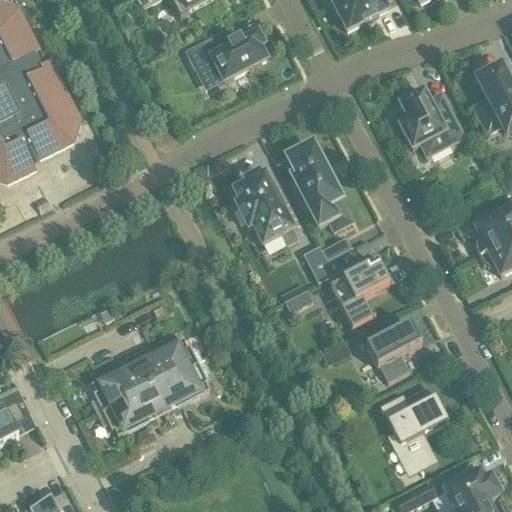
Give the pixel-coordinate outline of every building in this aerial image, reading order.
[(162,4),(160,0),(139,0),(134,3),(141,15),(162,4)] [(166,0),(180,24),(226,0),(166,0)] [(389,0),(347,0),(332,8),(347,37),(363,28),(364,29),(376,23),(375,22),(387,15),(383,8),(392,3),(389,0)] [(415,0),(420,9),(430,3),(428,0),(415,0)] [(40,52),(20,12),(0,5),(0,188),(7,190),(36,176),(31,166),(39,163),(40,166),(74,148),(82,125),(52,65),(41,69),(34,55),(40,52)] [(257,38),(246,44),(240,47),(239,45),(237,46),(231,34),(186,57),(197,78),(214,69),(224,87),(266,65),(259,52),(264,50),(257,38)] [(511,93),(510,94),(500,74),(478,85),(489,106),(475,113),(488,138),(502,130),(507,140),(511,137),(511,93)] [(429,106),(427,104),(423,96),(400,109),(409,126),(400,130),(412,154),(421,149),(427,162),(451,149),(448,144),(460,137),(441,100),(429,106)] [(340,204),(330,185),(331,184),(331,183),(331,181),(330,179),(330,178),(329,176),(328,174),(327,173),(325,171),(324,170),(323,170),(322,169),(312,150),(288,163),(295,177),(290,180),(318,234),(339,223),(331,209),(340,204)] [(287,251),(298,246),(292,235),(293,234),(282,213),(283,213),(276,200),(276,201),(264,179),(260,181),(258,177),(244,184),(246,188),(233,195),(239,207),(235,209),(248,233),(252,231),(262,250),(281,241),(287,251)] [(479,261),(511,243),(511,212),(504,216),(503,213),(491,219),(492,223),(474,232),(479,242),(476,243),(475,255),(479,261)] [(326,267),(351,254),(346,243),(321,256),(326,267)] [(511,243),(479,261),(482,268),(492,274),(495,272),(500,282),(511,275),(511,243)] [(326,267),(321,256),(319,253),(304,261),(319,289),(359,268),(351,254),(326,267)] [(362,304),(390,290),(380,272),(370,278),(368,274),(369,273),(368,272),(330,293),(337,306),(336,306),(343,318),(352,335),(372,324),(362,304)] [(285,306),(290,317),(306,309),(301,298),(285,306)] [(400,362),(422,351),(410,329),(389,341),(386,335),(365,346),(368,352),(366,353),(377,374),(379,373),(387,389),(409,377),(400,362)] [(189,350),(187,352),(183,344),(151,359),(152,363),(147,365),(145,362),(137,367),(150,393),(202,367),(196,355),(192,357),(189,350)] [(99,418),(150,393),(137,367),(128,371),(130,374),(124,377),(122,374),(91,390),(95,398),(92,399),(96,407),(94,408),(99,418)] [(204,381),(208,379),(202,367),(150,393),(163,420),(172,415),(170,412),(176,409),(177,412),(209,396),(205,388),(208,387),(204,381)] [(155,424),(163,420),(150,393),(99,418),(105,429),(107,428),(111,436),(113,435),(117,443),(149,427),(148,424),(153,421),(155,424)] [(0,451),(18,443),(12,430),(31,421),(17,394),(0,402),(0,451)] [(423,440),(448,427),(440,411),(436,412),(432,404),(411,416),(403,401),(380,413),(414,477),(419,474),(421,477),(438,468),(423,440)] [(348,419),(334,426),(339,435),(353,428),(348,419)] [(480,477),(444,496),(452,511),(476,511),(487,506),(487,507),(500,500),(490,482),(484,485),(480,477)] [(398,511),(416,511),(436,502),(430,491),(397,508),(398,511)] [(69,511),(64,501),(46,510),(45,507),(33,511),(69,511)]
